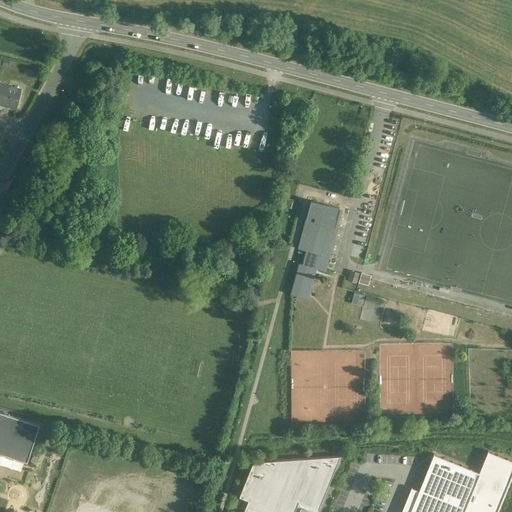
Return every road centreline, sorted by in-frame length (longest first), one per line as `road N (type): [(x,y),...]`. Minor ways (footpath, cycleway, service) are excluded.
road 1 (secondary): [(80,20),(386,93)]
road 2 (residential): [(307,191),(359,205),(386,93)]
road 3 (secondary): [(386,93),(511,126)]
road 4 (residential): [(80,20),(25,131)]
